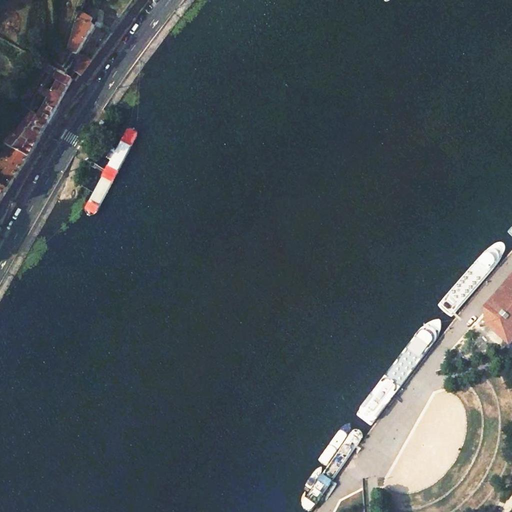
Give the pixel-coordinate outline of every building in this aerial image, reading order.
[(91,18),(91,17),(82,14),(79,12),(77,19),(68,50),(78,55),(93,25),(88,23),(91,18)] [(90,61),(81,56),(75,70),(81,72),(90,61)] [(54,79),(59,71),(54,68),(49,76),(54,79)] [(59,71),(54,79),(48,90),(43,99),(34,114),(46,120),(66,75),(59,71)] [(43,86),(38,96),(43,99),(48,90),(43,86)] [(0,202),(30,157),(46,120),(34,114),(28,110),(3,146),(0,144),(0,202)] [(131,128),(125,133),(87,206),(86,211),(90,215),(93,217),(100,215),(139,141),(141,133),(137,129),(131,128)] [(511,278),(498,295),(486,309),(487,325),(510,345),(511,342),(511,278)] [(433,314),(365,402),(372,407),(381,414),(448,325),(452,319),(451,306),(438,310),(433,314)] [(351,433),(348,435),(301,505),(300,508),(300,510),(302,511),(313,511),(361,441),(361,437),(359,434),(356,433),(353,432),(351,433)]
